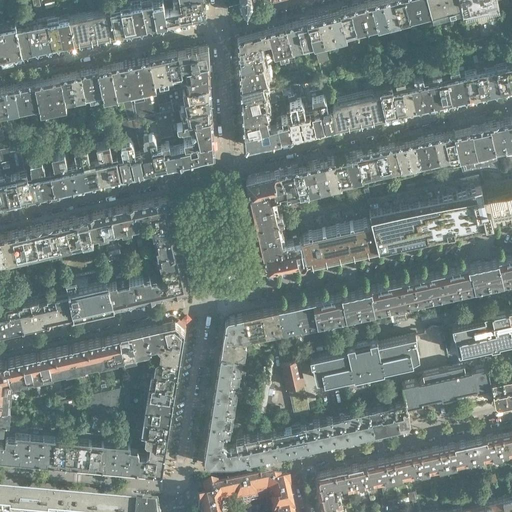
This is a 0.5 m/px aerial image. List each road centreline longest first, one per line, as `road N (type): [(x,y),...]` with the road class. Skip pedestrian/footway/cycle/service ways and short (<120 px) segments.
road 1 (residential): [(511,229),(205,298)]
road 2 (residential): [(226,165),(511,100)]
road 3 (residential): [(0,72),(218,23)]
road 4 (residential): [(296,463),(511,415)]
road 5 (residential): [(0,346),(205,298)]
road 6 (residential): [(187,174),(0,217)]
road 7 (residential): [(205,298),(177,486)]
road 8 (unclassified): [(177,486),(0,470)]
road 9 (residential): [(218,23),(226,165)]
road 10 (residential): [(187,174),(209,275),(205,298)]
road 11 (residential): [(177,486),(296,463)]
